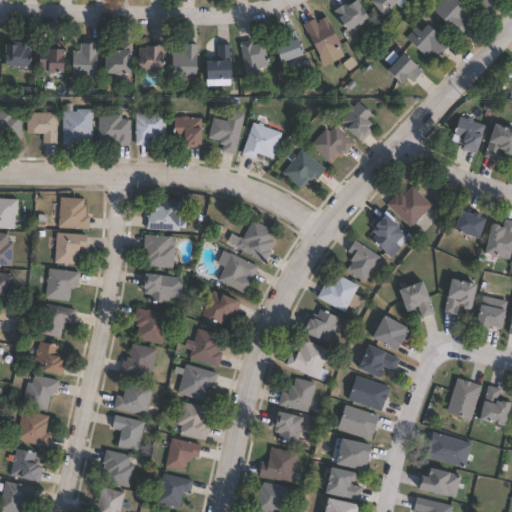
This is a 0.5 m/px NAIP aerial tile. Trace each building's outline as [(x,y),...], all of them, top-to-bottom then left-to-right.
[(349,0),(351,0),(357,8),(356,8),(361,16),(357,19),(360,23),(354,27),(355,28),(349,31),(346,26),(340,30),(331,17),(333,16),(328,9),(337,3),(339,6),(349,0)] [(400,0),(402,2),(395,8),(390,1),(374,14),(363,0),(400,0)] [(453,0),(469,15),(463,21),(462,20),(460,21),(465,25),(455,36),(428,10),(437,0),(453,0)] [(489,0),(480,11),(468,0),(489,0)] [(321,15),(337,45),(316,56),(315,54),(310,57),(308,51),(310,50),(297,24),(309,18),(312,23),(314,22),(313,20),(321,15)] [(422,24),(437,37),(445,44),(435,54),(434,53),(432,55),(427,51),(423,56),(402,38),(412,27),(416,30),(422,24)] [(295,54),(274,62),(267,46),(273,44),(273,41),(279,39),(277,35),(290,30),(293,39),(290,40),(295,54)] [(256,76),(245,78),(240,52),(242,52),(241,43),(259,40),(263,65),(255,66),(256,76)] [(99,43),(98,79),(73,79),(74,52),(81,52),(81,44),(88,44),(88,42),(99,43)] [(132,42),(132,51),(134,51),(134,76),(120,76),(121,81),(115,81),(115,75),(109,75),(108,56),(117,56),(117,51),(121,51),(121,42),(132,42)] [(31,43),(31,51),(34,51),(34,68),(26,68),(26,71),(18,71),(19,69),(12,69),(12,67),(8,67),(9,57),(7,57),(7,46),(20,46),(20,43),(22,43),(31,43)] [(198,45),(198,60),(199,60),(199,75),(195,75),(195,81),(172,81),(173,52),(185,52),(185,45),(198,45)] [(166,46),(165,54),(167,54),(167,71),(164,71),(164,76),(156,76),(156,75),(151,74),(151,73),(145,73),(145,70),(141,70),(141,60),(140,60),(141,49),(148,49),(148,47),(161,47),(161,46),(166,46)] [(233,46),(232,62),(235,62),(234,80),(215,80),(215,87),(206,86),(206,80),(210,80),(210,62),(219,62),(219,46),(233,46)] [(56,50),(56,51),(68,51),(69,74),(64,74),(64,78),(49,79),(49,72),(43,72),(43,55),(49,55),(49,53),(51,53),(51,50),(56,50)] [(389,51),(394,56),(397,53),(409,65),(411,63),(418,70),(408,80),(403,75),(394,84),(380,70),(385,64),(381,59),(389,51)] [(343,102),(348,106),(352,102),(367,116),(363,120),(366,123),(362,128),(365,131),(355,142),(352,139),(351,140),(339,129),(341,127),(335,121),(344,111),(339,107),(343,102)] [(73,105),(73,112),(77,112),(77,110),(93,111),(93,140),(82,140),(82,146),(63,146),(64,112),(66,112),(66,105),(73,105)] [(202,119),(202,129),(195,129),(195,148),(183,148),(183,139),(174,139),(175,118),(177,118),(177,111),(188,112),(188,118),(202,119)] [(0,112),(12,112),(12,117),(18,117),(18,120),(22,120),(22,143),(6,143),(6,141),(0,141),(0,112)] [(239,114),(230,154),(218,151),(219,145),(213,144),(214,140),(204,137),(206,130),(211,132),(214,119),(228,122),(230,112),(239,114)] [(58,114),(57,144),(44,144),(44,135),(27,135),(27,113),(58,114)] [(122,115),(122,120),(128,120),(128,123),(131,123),(131,147),(118,147),(118,144),(113,144),(113,140),(99,140),(99,115),(122,115)] [(150,146),(136,146),(136,115),(166,115),(166,135),(158,135),(158,139),(150,139),(150,146)] [(455,117),(462,120),(462,118),(469,120),(468,121),(481,126),(477,135),(475,135),(470,149),(473,150),(472,153),(458,149),(459,146),(456,145),(456,144),(453,143),(454,138),(449,136),(455,117)] [(277,132),(267,159),(251,153),(249,159),(237,155),(248,122),(277,132)] [(511,131),(504,156),(496,153),(497,150),(495,149),(491,161),(479,157),(483,142),(481,141),(487,123),(511,131)] [(331,125),(349,143),(340,153),(339,151),(335,155),(333,154),(324,163),(306,145),(321,129),(325,132),(331,125)] [(320,169),(312,180),(308,177),(298,190),(278,174),(296,150),(320,169)] [(406,187),(427,206),(407,228),(381,205),(391,194),(394,196),(396,194),(398,196),(406,187)] [(0,197),(19,199),(18,215),(15,215),(15,228),(0,227),(0,197)] [(86,206),(86,215),(90,215),(89,229),(58,227),(59,213),(52,213),(53,206),(60,206),(61,197),(85,199),(84,205),(86,206)] [(184,201),(183,216),(181,216),(180,231),(146,228),(147,215),(151,215),(151,211),(153,212),(154,199),(184,201)] [(453,210),(465,214),(466,212),(472,214),(471,216),(477,219),(470,239),(446,230),(453,210)] [(378,215),(391,226),(400,233),(391,244),(397,249),(388,259),(366,240),(370,235),(366,232),(370,228),(368,226),(378,215)] [(273,238),(276,240),(270,250),(272,251),(265,263),(236,246),(240,238),(242,239),(254,219),(276,232),(273,238)] [(511,222),(511,227),(504,259),(495,257),(490,256),(489,262),(482,260),(483,254),(476,253),(483,225),(485,223),(491,225),(491,227),(497,228),(499,220),(511,222)] [(13,243),(12,266),(0,265),(0,232),(9,233),(8,243),(13,243)] [(88,234),(87,248),(81,248),(80,255),(76,255),(75,265),(55,263),(56,249),(49,248),(49,242),(57,242),(57,232),(88,234)] [(175,246),(174,267),(149,266),(150,258),(147,258),(147,248),(144,248),(145,234),(170,236),(170,246),(175,246)] [(375,257),(359,282),(342,271),(347,262),(346,261),(349,255),(342,251),(349,240),(375,257)] [(223,250),(232,254),(232,253),(260,266),(253,279),(255,280),(248,295),(217,280),(224,266),(217,263),(223,250)] [(80,272),(78,285),(76,285),(75,289),(71,289),(69,301),(45,298),(49,268),(80,272)] [(0,272),(15,274),(13,288),(11,288),(9,303),(0,301),(0,272)] [(148,272),(165,274),(165,276),(184,278),(182,298),(168,296),(167,303),(149,301),(149,293),(145,293),(145,287),(141,286),(142,273),(148,274),(148,272)] [(332,274),(354,286),(349,294),(357,298),(351,309),(343,305),(340,312),(312,297),(318,286),(320,286),(322,283),(326,286),(330,277),(331,277),(332,274)] [(469,285),(464,307),(461,309),(457,308),(455,306),(455,304),(454,304),(452,316),(439,313),(442,298),(440,297),(444,279),(469,285)] [(415,281),(421,299),(424,298),(430,314),(417,318),(413,305),(406,308),(407,309),(398,312),(391,290),(415,281)] [(214,290),(225,295),(225,293),(241,300),(235,316),(231,314),(229,319),(223,316),(220,324),(202,316),(205,309),(204,308),(207,302),(209,302),(214,290)] [(502,302),(500,311),(497,310),(494,328),(483,326),(482,330),(471,327),(471,323),(468,323),(472,304),(476,305),(478,296),(502,302)] [(46,304),(76,310),(74,323),(65,321),(62,337),(40,333),(43,319),(35,317),(37,307),(45,308),(46,304)] [(511,335),(503,334),(507,318),(505,317),(508,304),(511,305),(511,335)] [(169,315),(163,344),(158,344),(158,345),(134,340),(138,321),(134,320),(136,308),(169,315)] [(334,318),(331,325),(332,326),(330,330),(328,330),(323,343),(312,338),(311,339),(296,332),(297,329),(296,329),(299,323),(301,319),(305,320),(306,318),(310,320),(315,309),(334,318)] [(404,330),(400,337),(397,335),(388,352),(363,338),(376,315),(404,330)] [(222,353),(219,366),(189,357),(198,328),(221,335),(219,341),(222,342),(219,352),(222,353)] [(324,351),(317,368),(325,372),(320,383),(280,366),(286,353),(291,355),(298,339),(324,351)] [(66,359),(63,375),(34,368),(40,342),(60,346),(58,355),(62,356),(62,358),(66,359)] [(157,349),(152,371),(147,370),(145,379),(120,374),(123,360),(127,361),(127,356),(130,357),(132,344),(157,349)] [(360,345),(378,354),(379,353),(394,360),(389,371),(376,366),(375,369),(375,370),(371,379),(349,368),(360,345)] [(186,364),(219,373),(215,386),(210,385),(207,395),(206,395),(204,401),(178,393),(183,375),(174,372),(176,366),(185,369),(186,364)] [(60,381),(58,393),(55,392),(54,395),(50,394),(46,410),(23,404),(27,383),(31,384),(33,374),(60,381)] [(385,388),(376,413),(343,401),(352,376),(385,388)] [(311,383),(303,413),(288,409),(288,408),(274,405),(277,392),(282,393),(284,385),(288,386),(290,378),(311,383)] [(476,386),(466,420),(442,413),(452,379),(476,386)] [(154,386),(147,417),(114,409),(117,395),(123,397),(127,380),(154,386)] [(493,401),(502,403),(496,427),(472,420),(476,402),(479,402),(483,386),(496,390),(493,401)] [(209,426),(206,440),(180,434),(182,426),(176,425),(182,401),(208,408),(204,422),(207,422),(206,426),(209,426)] [(374,416),(367,440),(333,429),(340,406),(374,416)] [(51,434),(48,447),(15,440),(22,410),(49,416),(46,433),(51,434)] [(294,438),(293,445),(272,441),(273,434),(268,433),(269,427),(267,427),(269,413),(299,418),(296,431),(296,432),(296,437),(294,438)] [(145,422),(139,451),(118,446),(122,430),(113,428),(115,415),(145,422)] [(467,444),(460,469),(420,457),(427,433),(467,444)] [(202,445),(199,458),(193,456),(192,462),(188,461),(185,472),(165,468),(172,438),(202,445)] [(363,446),(357,472),(328,465),(334,439),(363,446)] [(36,453),(34,462),(39,463),(38,466),(42,467),(39,481),(21,477),(21,478),(10,476),(11,472),(5,470),(9,454),(14,455),(16,448),(36,453)] [(293,454),(287,484),(252,476),(256,462),(262,464),(266,448),(293,454)] [(134,465),(129,488),(103,481),(105,473),(103,472),(105,463),(103,462),(106,449),(131,455),(129,464),(134,465)] [(356,487),(353,501),(336,497),(336,499),(318,495),(323,468),(346,473),(348,476),(347,482),(343,483),(342,484),(356,487)] [(422,469),(444,475),(444,473),(456,476),(451,498),(436,495),(436,496),(411,490),(414,477),(420,478),(422,469)] [(193,480),(190,493),(185,492),(184,495),(182,495),(179,508),(157,503),(160,489),(152,487),(153,481),(162,483),(164,473),(193,480)] [(35,488),(32,501),(26,499),(25,504),(21,503),(19,511),(7,511),(0,510),(0,505),(5,481),(35,488)] [(283,489),(278,510),(274,509),(273,511),(246,511),(249,500),(250,500),(252,490),(255,490),(257,483),(283,489)] [(131,504),(130,508),(131,509),(130,511),(88,511),(91,503),(98,504),(102,487),(125,493),(123,502),(131,504)] [(448,506),(446,511),(408,511),(411,498),(448,506)] [(316,511),(320,499),(349,505),(348,507),(350,509),(349,511),(316,511)]
